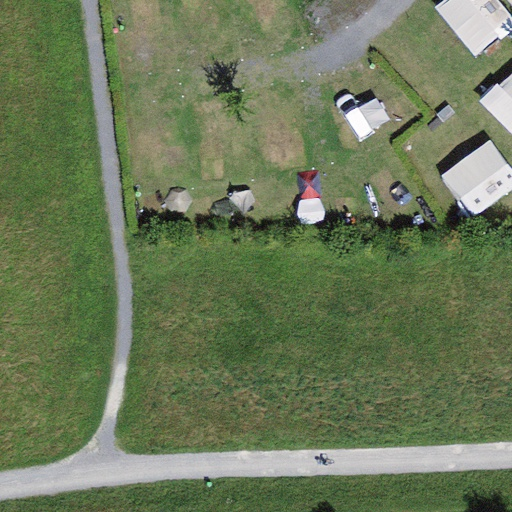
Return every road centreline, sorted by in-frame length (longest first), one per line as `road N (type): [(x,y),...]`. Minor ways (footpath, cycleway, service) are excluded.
road 1 (track): [(0,480),(100,461),(511,449)]
road 2 (track): [(90,0),(124,267),(126,355),(100,461)]
